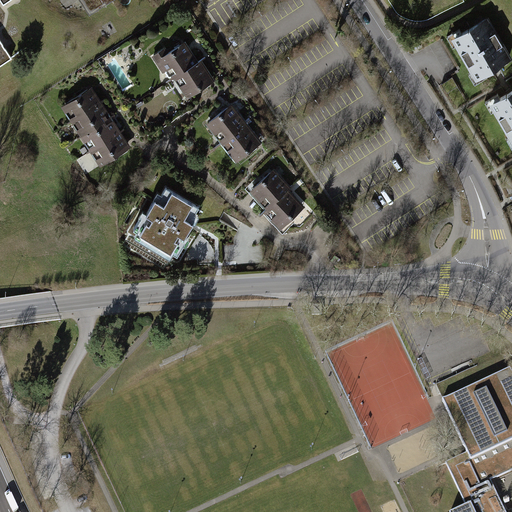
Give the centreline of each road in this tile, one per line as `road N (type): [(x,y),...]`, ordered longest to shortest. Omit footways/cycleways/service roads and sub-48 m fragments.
road 1 (residential): [(354,0),(474,185),(487,235),(480,285)]
road 2 (secondary): [(0,311),(163,291),(318,285)]
road 3 (residential): [(318,285),(316,251),(262,230),(163,145)]
road 4 (secondary): [(318,285),(480,285)]
road 5 (unknown): [(262,230),(165,176),(129,210)]
road 6 (unknown): [(382,0),(403,24),(422,29),(485,0)]
